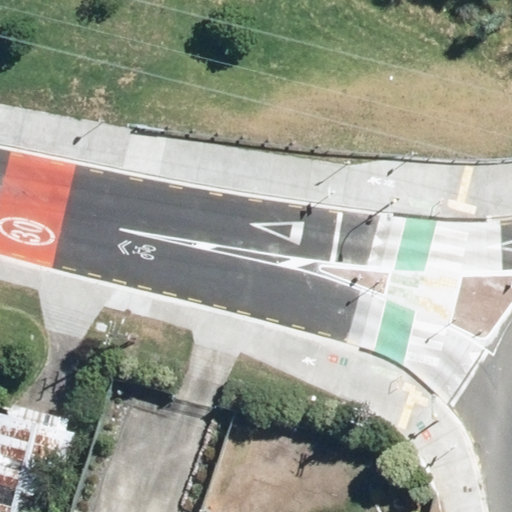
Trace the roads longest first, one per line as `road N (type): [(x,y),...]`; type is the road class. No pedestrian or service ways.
road 1 (residential): [(511,434),(428,356),(152,232)]
road 2 (residential): [(152,232),(511,249)]
road 3 (residential): [(0,197),(152,232)]
